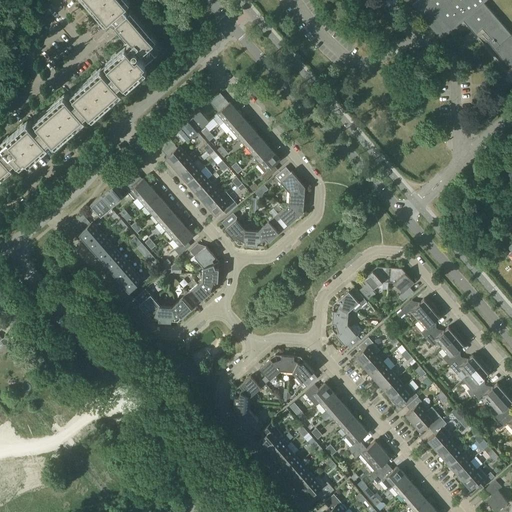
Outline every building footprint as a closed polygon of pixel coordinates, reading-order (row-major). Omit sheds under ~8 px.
[(129,46),(146,31),(125,7),(128,4),(123,0),(90,0),(109,21),(113,17),(130,36),(128,38),(128,39),(128,43),(127,44),(129,46)] [(417,0),(412,5),(441,39),(464,20),(475,35),(483,28),(491,38),(487,41),(511,69),(511,33),(511,34),(484,3),(486,0),(417,0)] [(146,31),(129,46),(108,64),(114,71),(110,74),(104,68),(74,94),(77,98),(74,101),(67,94),(37,120),(41,124),(37,128),(30,120),(1,147),(4,151),(0,154),(0,175),(15,163),(17,166),(42,144),(51,137),(54,139),(88,110),(90,113),(121,86),(119,83),(122,80),(125,83),(163,50),(146,31)] [(219,103),(225,98),(220,93),(210,102),(215,107),(219,103)] [(220,125),(224,122),(230,116),(237,110),(233,106),(232,107),(225,98),(219,103),(215,107),(218,112),(217,113),(213,117),(220,125)] [(195,112),(188,118),(198,130),(207,123),(209,121),(209,120),(200,110),(199,109),(195,112)] [(224,122),(231,130),(243,119),(240,116),(241,115),(237,110),(230,116),(224,122)] [(197,131),(198,130),(188,118),(180,125),(181,126),(178,129),(187,140),(194,134),(197,131)] [(243,119),(231,130),(238,138),(251,126),(247,122),(246,123),(243,119)] [(245,146),(257,136),(254,132),(256,131),(251,126),(238,138),(245,146)] [(206,137),(211,133),(206,127),(201,131),(206,137)] [(197,131),(194,134),(201,142),(204,139),(197,131)] [(257,136),(245,146),(252,154),(266,143),(261,138),(260,139),(257,136)] [(163,152),(173,143),(168,138),(158,146),(163,152)] [(173,143),(163,152),(170,160),(169,161),(173,166),(186,154),(179,146),(177,148),(173,143)] [(266,143),(252,154),(259,162),(266,157),(271,152),(268,149),(270,148),(266,143)] [(259,162),(257,164),(264,173),(262,175),(266,179),(278,170),(274,165),(280,160),(276,154),(274,156),(271,152),(266,157),(259,162)] [(178,170),(181,173),(193,163),(186,154),(173,166),(177,171),(178,170)] [(183,178),(187,182),(200,171),(193,163),(181,173),(184,176),(183,178)] [(192,186),(195,189),(207,179),(212,175),(205,166),(200,171),(187,182),(191,187),(192,186)] [(291,172),(286,167),(275,176),(289,192),(303,187),(301,185),(300,183),(301,182),(292,171),(291,172)] [(128,183),(138,174),(133,169),(123,178),(128,183)] [(135,200),(151,186),(147,181),(145,183),(138,174),(128,183),(132,187),(128,191),(135,200)] [(201,199),(214,187),(207,179),(195,189),(198,193),(197,194),(201,199)] [(109,188),(101,194),(112,206),(113,205),(123,196),(114,186),(113,184),(109,188)] [(135,200),(133,202),(140,210),(144,206),(156,195),(153,192),(155,191),(151,186),(135,200)] [(214,187),(201,199),(205,203),(207,202),(210,206),(222,195),(214,187)] [(288,204),(301,210),(301,208),(302,205),(304,205),(305,193),(303,192),(303,190),(303,187),(289,192),(288,204)] [(256,193),(259,197),(263,197),(264,193),(260,189),(256,193)] [(222,195),(210,206),(213,209),(211,210),(212,211),(216,215),(222,210),(226,214),(228,213),(237,204),(236,203),(233,200),(225,192),(222,195)] [(94,201),(90,204),(91,205),(92,205),(100,215),(101,216),(111,207),(112,206),(101,194),(94,201)] [(156,195),(144,206),(151,214),(165,202),(161,198),(159,199),(156,195)] [(158,222),(170,212),(168,208),(169,207),(165,202),(151,214),(158,222)] [(299,212),(301,210),(288,204),(273,217),(277,221),(281,217),(288,225),(298,216),(297,215),(299,212)] [(122,211),(120,213),(121,215),(123,216),(127,221),(131,217),(128,213),(124,209),(122,211)] [(159,223),(155,226),(162,233),(166,230),(179,219),(175,214),(174,215),(170,212),(158,222),(159,223)] [(239,242),(245,230),(236,219),(236,217),(237,217),(233,212),(221,222),(222,223),(225,220),(229,225),(225,229),(234,240),(235,239),(237,240),(239,242)] [(76,227),(87,219),(82,213),(72,222),(76,227)] [(272,225),(277,221),(273,217),(258,230),(262,244),(265,242),(267,241),(268,242),(278,233),(272,225)] [(87,242),(100,230),(93,222),(91,223),(87,219),(76,227),(84,236),(82,237),(87,242)] [(179,219),(166,230),(173,239),(185,228),(182,225),(183,223),(179,219)] [(188,231),(185,228),(173,239),(179,246),(174,250),(179,255),(190,245),(187,241),(193,235),(189,230),(188,231)] [(100,230),(87,242),(91,246),(92,245),(95,249),(107,238),(100,230)] [(262,244),(258,230),(245,230),(239,242),(242,243),(244,243),(244,245),(257,246),(257,244),(260,244),(262,244)] [(101,258),(114,246),(107,238),(95,249),(98,252),(97,253),(101,258)] [(199,261),(203,267),(217,262),(216,261),(215,260),(214,258),(215,257),(206,246),(202,249),(198,244),(190,251),(199,261)] [(114,246),(101,258),(105,263),(106,262),(109,265),(121,255),(114,246)] [(115,274),(128,263),(121,255),(109,265),(112,268),(111,270),(115,274)] [(203,267),(203,279),(215,285),(216,284),(216,283),(216,280),(218,280),(219,268),(217,267),(217,265),(217,264),(217,263),(217,262),(203,267)] [(128,263),(115,274),(119,279),(120,278),(123,281),(135,271),(128,263)] [(388,282),(389,267),(377,266),(362,279),(366,284),(360,290),(368,300),(375,294),(372,291),(382,282),(388,282)] [(389,267),(388,282),(394,283),(403,293),(399,296),(403,300),(413,292),(409,287),(414,283),(401,268),(389,267)] [(135,271),(123,281),(126,285),(125,286),(129,291),(143,279),(135,271)] [(203,279),(187,292),(191,296),(197,303),(202,300),(213,291),(212,290),(213,287),(214,287),(215,286),(215,285),(203,279)] [(153,317),(154,317),(160,305),(145,288),(134,298),(140,304),(139,304),(148,315),(149,314),(151,315),(152,316),(153,317)] [(355,298),(349,291),(338,300),(339,301),(337,303),(336,305),(348,311),(351,309),(356,311),(367,302),(364,298),(360,294),(355,298)] [(174,304),(172,305),(177,319),(178,318),(179,317),(181,316),(182,317),(193,308),(197,303),(191,296),(187,292),(174,304)] [(410,311),(418,320),(434,306),(433,304),(431,303),(429,301),(428,300),(426,299),(424,298),(416,305),(412,300),(401,310),(401,309),(397,312),(402,318),(410,311)] [(155,318),(156,318),(159,318),(158,320),(171,321),(171,319),(174,319),(175,319),(177,319),(172,305),(160,305),(154,317),(155,318)] [(347,324),(348,311),(336,305),(335,308),(334,310),(333,310),(332,323),(333,323),(334,326),(334,328),(347,324)] [(421,333),(425,338),(437,328),(432,324),(440,317),(439,315),(439,313),(438,311),(437,309),(436,307),(434,306),(418,320),(426,329),(421,333)] [(378,315),(383,320),(387,316),(383,311),(378,315)] [(350,348),(361,339),(347,324),(334,328),(336,331),(337,333),(336,334),(345,344),(346,344),(350,348)] [(439,344),(442,348),(446,344),(459,334),(457,332),(455,331),(454,329),(452,328),(450,327),(448,327),(441,333),(437,328),(425,338),(433,346),(437,343),(439,344)] [(443,358),(450,366),(461,356),(457,352),(464,345),(464,342),(463,341),(462,339),(461,337),(460,335),(459,334),(446,344),(442,348),(447,354),(443,358)] [(358,360),(363,365),(376,353),(380,350),(368,337),(358,346),(362,350),(356,355),(360,359),(358,360)] [(368,368),(371,372),(383,361),(376,353),(363,365),(367,369),(368,368)] [(293,371),(299,358),(297,358),(294,357),(294,356),(281,355),(281,356),(279,357),(276,357),(280,370),(293,371)] [(462,371),(466,376),(483,362),(482,360),(480,359),(478,358),(476,356),(474,355),(473,355),(465,361),(461,356),(450,366),(457,375),(462,371)] [(265,383),(280,370),(276,357),(274,358),(271,359),(270,358),(260,368),(266,375),(262,379),(265,383)] [(293,371),(297,376),(307,387),(317,378),(313,372),(314,371),(304,361),(303,362),(301,360),(299,358),(293,371)] [(383,361),(371,372),(374,375),(373,376),(377,381),(390,369),(383,361)] [(472,397),(474,394),(485,385),(481,380),(489,373),(488,371),(487,369),(487,367),(486,365),(484,364),(483,362),(466,376),(474,386),(468,391),(468,392),(469,394),(472,397)] [(385,388),(397,378),(390,369),(377,381),(381,386),(382,385),(385,388)] [(265,383),(262,379),(257,383),(250,376),(240,385),(241,386),(239,388),(237,390),(250,396),(265,383)] [(387,393),(391,397),(404,386),(397,378),(385,388),(388,391),(387,393)] [(405,404),(406,406),(410,402),(415,399),(415,398),(412,394),(415,391),(407,383),(404,386),(391,397),(395,402),(396,401),(400,405),(403,402),(405,404)] [(483,395),(491,404),(507,390),(506,388),(504,387),(503,386),(501,385),(499,384),(497,383),(489,389),(485,385),(474,394),(478,399),(483,395)] [(315,384),(305,393),(316,405),(319,403),(332,391),(328,386),(327,387),(324,384),(319,388),(315,384)] [(249,409),(250,396),(237,390),(237,393),(236,395),(235,395),(234,408),(235,408),(236,411),(236,413),(249,409)] [(494,417),(499,422),(510,413),(506,408),(511,402),(511,397),(511,395),(510,393),(509,392),(507,390),(491,404),(499,414),(494,417)] [(326,411),(338,400),(335,397),(336,396),(332,391),(319,403),(326,411)] [(409,418),(413,423),(426,411),(429,409),(418,396),(415,398),(415,399),(410,402),(406,406),(410,410),(407,413),(410,417),(409,418)] [(338,400),(326,411),(333,419),(347,407),(342,403),(341,404),(338,400)] [(45,402),(35,411),(52,430),(62,421),(45,402)] [(443,419),(432,406),(429,409),(426,411),(413,423),(417,427),(418,426),(422,430),(427,425),(430,430),(443,419)] [(340,427),(352,417),(349,413),(351,412),(347,407),(333,419),(340,427)] [(252,434),(263,425),(249,409),(236,413),(237,416),(238,418),(237,419),(247,429),(248,429),(252,434)] [(507,423),(511,428),(511,415),(510,413),(499,422),(496,425),(500,430),(507,423)] [(355,420),(352,417),(340,427),(347,435),(361,424),(357,419),(355,420)] [(72,419),(53,437),(63,447),(82,429),(72,419)] [(431,443),(435,448),(448,436),(451,434),(444,425),(446,423),(443,419),(430,430),(434,434),(429,438),(432,442),(431,443)] [(30,430),(28,432),(31,435),(31,434),(46,449),(51,444),(53,446),(57,443),(41,427),(42,425),(38,422),(37,424),(39,426),(33,433),(30,430)] [(262,444),(266,449),(279,437),(282,434),(271,422),(259,432),(263,436),(260,439),(263,443),(262,444)] [(347,435),(345,437),(352,445),(348,449),(352,454),(363,444),(359,440),(367,433),(363,429),(365,428),(361,424),(347,435)] [(86,433),(67,451),(76,461),(95,443),(86,433)] [(22,439),(20,441),(22,443),(37,458),(38,457),(42,452),(45,455),(48,451),(46,449),(31,434),(31,435),(24,441),(22,439)] [(443,455),(455,444),(448,436),(435,448),(439,453),(440,452),(443,455)] [(271,452),(274,456),(286,445),(279,437),(266,449),(270,453),(271,452)] [(106,440),(80,463),(97,482),(123,460),(106,440)] [(286,445),(274,456),(277,459),(276,460),(280,465),(293,453),(298,450),(291,441),(286,445)] [(367,462),(383,449),(379,444),(377,445),(374,441),(366,448),(363,444),(352,454),(355,458),(360,454),(367,462)] [(13,447),(11,449),(14,452),(29,466),(34,461),(36,463),(40,460),(38,457),(37,458),(22,443),(16,450),(13,447)] [(455,444),(443,455),(446,458),(445,460),(449,464),(462,453),(455,444)] [(486,451),(487,453),(488,453),(492,449),(488,444),(483,449),(486,451)] [(374,479),(389,465),(386,461),(389,459),(385,455),(387,454),(383,449),(367,462),(374,471),(370,474),(374,479)] [(4,456),(3,458),(20,475),(25,470),(28,472),(31,468),(29,466),(14,452),(7,459),(4,456)] [(288,472),(300,461),(293,453),(280,465),(284,470),(285,468),(288,472)] [(457,471),(469,461),(462,453),(449,464),(453,469),(454,468),(457,471)] [(74,460),(65,469),(82,486),(91,477),(74,460)] [(294,481),(308,470),(300,461),(288,472),(291,475),(290,476),(294,481)] [(469,461),(457,471),(460,475),(459,476),(463,481),(479,467),(476,469),(469,461)] [(389,488),(405,474),(401,470),(399,471),(396,467),(393,470),(389,465),(374,479),(378,483),(382,480),(389,488)] [(117,467),(99,485),(108,495),(127,477),(117,467)] [(479,467),(463,481),(467,485),(469,484),(472,488),(480,481),(483,485),(494,476),(490,472),(486,475),(479,467)] [(308,470),(294,481),(298,486),(300,485),(303,488),(315,478),(314,477),(308,470)] [(398,494),(410,484),(407,480),(409,479),(405,474),(389,488),(392,486),(398,494)] [(316,491),(323,499),(334,489),(327,482),(324,484),(317,475),(314,477),(315,478),(303,488),(306,492),(304,493),(309,498),(316,491)] [(511,511),(511,500),(507,500),(498,490),(502,487),(496,480),(485,489),(492,496),(487,500),(497,511),(511,511)] [(45,490),(59,505),(61,507),(70,498),(53,481),(45,490)] [(405,502),(419,491),(415,486),(413,487),(410,484),(398,494),(405,502)] [(72,485),(67,490),(71,494),(76,490),(72,485)] [(43,488),(34,497),(48,511),(52,511),(59,505),(45,490),(43,488)] [(76,490),(71,494),(76,499),(81,494),(76,490)] [(413,510),(425,500),(422,496),(423,495),(419,491),(405,502),(413,510)] [(344,511),(348,509),(333,493),(323,502),(330,509),(327,511),(344,511)] [(363,496),(358,500),(365,508),(370,504),(363,496)] [(425,500),(413,510),(414,511),(427,511),(433,507),(429,502),(428,503),(425,500)]
